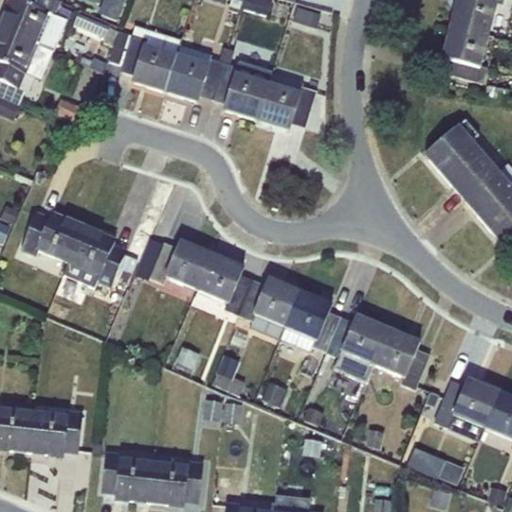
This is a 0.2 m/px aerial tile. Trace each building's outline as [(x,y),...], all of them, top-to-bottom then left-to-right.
[(56,2),(51,0),(22,0),(20,4),(11,0),(0,27),(0,30),(54,53),(68,23),(55,17),(61,4),(56,2)] [(124,2),(117,0),(104,0),(99,15),(117,22),(124,2)] [(244,0),(241,11),(267,19),(273,0),(244,0)] [(505,0),(458,0),(452,25),(451,25),(451,27),(490,37),(498,6),(503,7),(505,0)] [(322,16),(298,8),(293,22),(316,31),(322,16)] [(78,15),(73,26),(105,39),(110,28),(78,15)] [(182,41),(136,27),(133,37),(121,34),(111,64),(122,68),(121,73),(134,77),(132,84),(134,85),(135,85),(163,93),(163,94),(165,94),(180,47),(182,41)] [(490,37),(451,27),(450,30),(451,30),(443,59),(443,58),(442,61),(449,63),(446,76),(483,86),(487,70),(482,69),(490,37)] [(54,53),(0,30),(0,99),(19,108),(26,93),(29,94),(35,79),(41,81),(54,53)] [(212,57),(180,47),(165,94),(167,95),(168,95),(196,103),(196,104),(198,105),(200,98),(213,101),(224,65),(211,61),(212,57)] [(224,65),(213,101),(226,105),(223,112),(226,113),(254,122),(256,123),(271,74),(241,65),(239,70),(224,65)] [(304,85),(271,74),(256,123),(259,123),(287,132),(289,133),(292,126),(305,130),(316,94),(302,90),(304,85)] [(0,117),(14,123),(20,109),(19,108),(0,100),(0,117)] [(91,112),(61,100),(55,114),(73,123),(70,130),(81,135),(91,112)] [(465,123),(425,157),(428,161),(429,161),(463,201),(464,202),(498,173),(473,143),(479,137),(465,123)] [(511,188),(498,173),(464,202),(465,204),(465,203),(500,243),(499,244),(503,248),(511,239),(511,188)] [(49,222),(36,216),(21,253),(36,260),(38,255),(67,267),(84,230),(52,216),(49,222)] [(11,228),(0,223),(0,243),(4,245),(11,228)] [(115,243),(84,230),(67,267),(62,277),(95,290),(98,285),(110,291),(111,290),(124,258),(126,254),(113,249),(115,243)] [(149,280),(164,245),(150,240),(139,264),(134,276),(146,281),(147,279),(149,280)] [(177,250),(164,245),(149,280),(164,287),(167,280),(197,293),(211,257),(209,256),(182,245),(182,244),(180,243),(177,250)] [(214,258),(211,257),(197,293),(227,306),(224,312),(238,318),(253,283),(240,277),(243,270),(241,269),(241,270),(214,258)] [(134,276),(139,264),(124,258),(111,290),(125,296),(134,276)] [(265,288),(253,283),(238,318),(252,324),(249,330),(280,342),(300,295),(297,294),(270,282),(268,281),(265,288)] [(302,296),(300,295),(280,342),(309,355),(312,349),(326,356),(341,320),(329,315),(331,308),(329,307),(329,308),(302,296)] [(353,325),(341,320),(326,356),(337,360),(333,371),(366,386),(373,368),(388,332),(386,331),(385,331),(358,320),(358,319),(356,318),(353,325)] [(390,333),(388,332),(373,368),(402,380),(400,387),(414,393),(429,357),(417,352),(420,345),(417,344),(417,345),(390,333)] [(182,349),(175,364),(194,372),(201,357),(182,349)] [(240,364),(223,357),(212,387),(239,398),(245,384),(234,379),(240,364)] [(465,388),(451,383),(434,424),(447,430),(447,432),(479,445),(484,431),(499,396),(497,394),(497,395),(469,383),(467,382),(465,388)] [(269,383),(262,402),(281,409),(288,391),(269,383)] [(501,397),(499,396),(484,431),(511,442),(511,447),(511,451),(511,401),(501,397)] [(225,404),(206,401),(202,421),(222,424),(225,404)] [(3,405),(0,404),(0,451),(29,455),(34,415),(15,412),(15,410),(2,408),(3,405)] [(243,407),(226,405),(223,424),(241,426),(243,407)] [(309,408),(303,422),(319,428),(325,414),(309,408)] [(34,415),(29,455),(63,458),(64,452),(78,454),(82,414),(67,412),(66,419),(34,415)] [(384,433),(368,431),(365,447),(382,450),(384,433)] [(322,444),(304,441),(302,457),(320,460),(322,444)] [(123,456),(106,454),(102,493),(116,494),(115,501),(149,504),(154,465),(122,462),(123,456)] [(447,461),(439,478),(458,487),(466,470),(447,461)] [(186,469),(154,465),(149,504),(184,508),(184,502),(198,504),(203,464),(187,462),(186,469)] [(507,493),(490,489),(487,503),(504,507),(507,493)] [(451,496),(433,491),(429,505),(447,510),(451,496)] [(391,511),(393,502),(375,501),(373,511),(391,511)]
